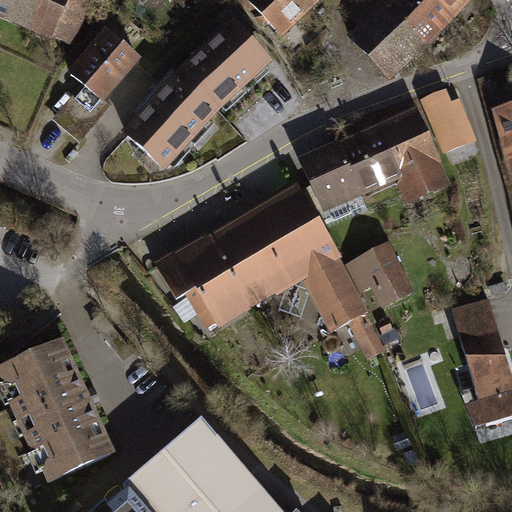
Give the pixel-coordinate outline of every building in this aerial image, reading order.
[(0,0),(0,24),(54,50),(57,44),(74,51),(97,2),(92,0),(0,0)] [(318,18),(300,0),(246,0),(237,9),(281,54),(318,18)] [(335,0),(300,0),(318,18),(335,0)] [(459,26),(429,0),(365,0),(336,30),(394,88),(431,56),(459,26)] [(481,0),(429,0),(459,26),(481,0)] [(276,72),(230,24),(202,51),(207,56),(185,77),(223,117),(243,97),(247,101),(276,72)] [(141,60),(109,32),(71,76),(85,88),(57,120),(80,140),(109,107),(104,103),(141,60)] [(223,117),(185,77),(171,92),(157,107),(199,140),(223,117)] [(470,139),(449,94),(416,109),(419,115),(437,154),(470,139)] [(199,140),(157,107),(140,128),(128,143),(170,176),(199,140)] [(511,114),(497,118),(511,174),(511,114)] [(437,154),(419,115),(380,132),(405,187),(397,191),(407,215),(455,193),(437,154)] [(405,187),(380,132),(362,140),(344,149),(369,203),(397,191),(405,187)] [(369,203),(344,149),(312,163),(302,167),(327,222),(369,203)] [(371,319),(299,191),(249,219),(189,253),(158,270),(182,313),(192,307),(207,335),(218,329),(222,336),(306,289),(334,340),(371,319)] [(410,284),(392,249),(354,269),(373,303),(410,284)] [(511,430),(511,377),(491,306),(453,317),(459,338),(480,410),(470,413),(477,440),(511,430)] [(87,402),(62,347),(2,374),(52,483),(112,456),(87,402)] [(274,511),(204,431),(121,505),(112,511),(274,511)]
